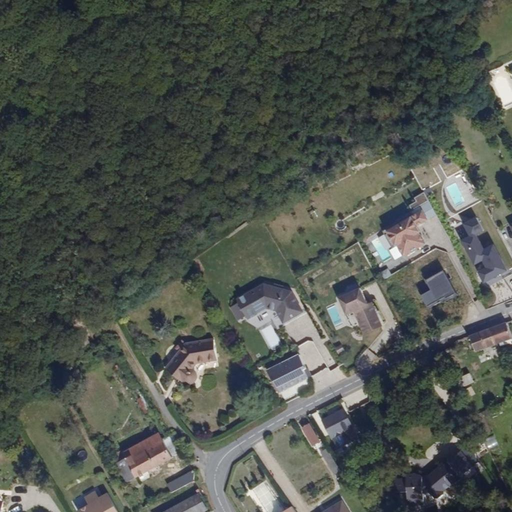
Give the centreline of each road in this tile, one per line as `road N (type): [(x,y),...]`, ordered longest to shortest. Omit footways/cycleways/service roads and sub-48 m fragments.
road 1 (residential): [(511,309),(348,382),(228,450),(214,473),(228,511)]
road 2 (track): [(117,327),(0,295)]
